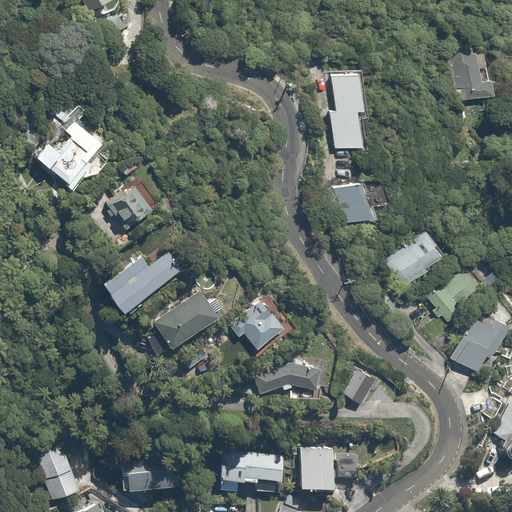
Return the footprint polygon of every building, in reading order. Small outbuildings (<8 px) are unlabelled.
[(71,0),(73,2),(75,0),(81,0),(87,9),(101,0),(71,0)] [(114,12),(101,24),(112,37),(133,20),(126,12),(119,18),(114,12)] [(468,49),(466,38),(442,44),(456,100),(487,93),(476,47),(468,49)] [(365,112),(359,76),(332,77),(337,112),(331,113),(335,148),(364,147),(358,112),(365,112)] [(82,107),(71,98),(62,109),(54,102),(47,110),(57,119),(54,123),(66,133),(53,148),(43,139),(29,155),(68,189),(106,145),(74,117),(82,107)] [(134,160),(129,154),(116,166),(121,172),(134,160)] [(26,187),(19,167),(8,171),(16,191),(26,187)] [(137,176),(99,202),(116,226),(154,200),(137,176)] [(373,220),(360,184),(333,188),(347,223),(373,220)] [(379,256),(406,289),(426,273),(420,266),(439,251),(418,224),(379,256)] [(175,263),(162,243),(139,259),(133,250),(93,277),(112,305),(175,263)] [(442,315),(447,321),(483,288),(457,260),(421,293),(433,306),(428,311),(436,320),(442,315)] [(140,336),(151,352),(218,305),(210,294),(202,300),(193,288),(146,321),(151,328),(140,336)] [(267,309),(259,299),(226,323),(234,333),(239,330),(256,353),(289,328),(272,305),(267,309)] [(463,312),(445,357),(471,368),(478,351),(488,354),(500,322),(484,316),(483,319),(463,312)] [(278,384),(279,387),(289,384),(288,382),(316,385),(319,364),(287,359),(250,370),(256,391),(278,384)] [(372,376),(354,366),(339,392),(358,402),(372,376)] [(511,396),(507,395),(490,432),(499,436),(499,437),(498,437),(498,438),(498,439),(497,440),(497,441),(497,442),(497,443),(498,444),(498,445),(498,446),(499,446),(499,447),(500,447),(500,448),(501,448),(502,449),(503,449),(504,450),(505,450),(506,450),(507,450),(508,450),(509,450),(509,449),(510,449),(511,449),(511,448),(511,447),(511,396)] [(60,440),(32,450),(47,496),(75,486),(60,440)] [(329,475),(358,477),(360,454),(334,452),(334,445),(297,443),(294,482),(328,485),(329,475)] [(218,447),(214,487),(237,490),(238,477),(253,478),(252,488),(271,490),(272,480),(278,481),(281,454),(218,447)] [(147,455),(117,458),(120,486),(168,482),(166,462),(148,464),(147,455)] [(99,511),(96,511),(87,494),(59,508),(61,511),(104,511),(104,510),(99,511)] [(304,511),(305,510),(280,500),(274,511),(304,511)]
